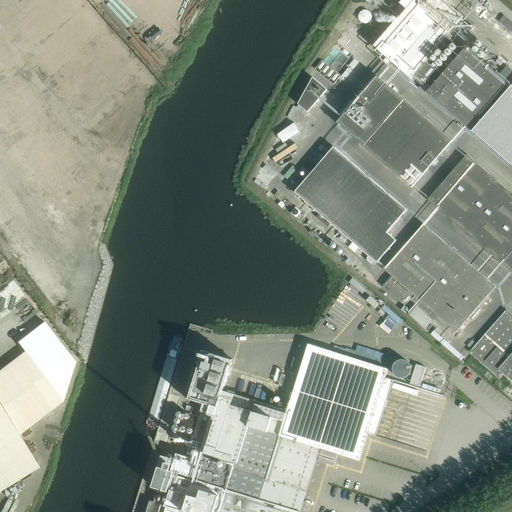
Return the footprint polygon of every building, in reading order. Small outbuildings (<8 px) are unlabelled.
[(511,86),(466,47),(442,74),(426,61),(450,33),(463,17),(443,0),(412,0),(402,0),(400,3),(406,9),(374,46),(379,50),(378,50),(387,58),(385,61),(388,63),(390,61),(411,78),(413,75),(423,83),(429,89),(426,92),(427,92),(511,165),(511,86)] [(374,20),(379,10),(368,5),(364,16),(374,20)] [(360,65),(365,56),(359,54),(354,63),(360,65)] [(327,90),(313,78),(299,104),(308,112),(327,90)] [(378,78),(338,123),(411,186),(450,140),(378,78)] [(429,89),(423,83),(418,88),(425,94),(427,92),(426,92),(429,89)] [(334,147),(295,192),(377,263),(396,241),(387,233),(407,210),(334,147)] [(321,161),(326,152),(322,150),(316,158),(321,161)] [(511,272),(511,193),(467,154),(428,200),(511,272)] [(293,164),(287,173),(290,176),(297,167),(293,164)] [(495,286),(423,223),(383,269),(392,276),(383,287),(402,303),(411,293),(456,332),(495,286)] [(372,266),(369,270),(374,276),(378,272),(372,266)] [(13,280),(0,289),(0,302),(4,308),(23,293),(13,280)] [(469,351),(472,354),(499,377),(503,373),(511,380),(511,314),(506,309),(469,351)] [(0,369),(0,491),(36,470),(15,437),(65,400),(68,398),(78,366),(76,364),(44,321),(17,342),(24,351),(0,369)] [(299,511),(306,492),(307,492),(306,491),(320,448),(359,461),(368,434),(376,436),(393,380),(385,378),(388,369),(308,344),(290,401),(289,401),(286,410),(223,391),(233,359),(203,350),(189,399),(198,402),(196,407),(203,409),(202,411),(188,456),(177,452),(175,459),(163,455),(153,487),(158,489),(154,502),(150,501),(146,511),(299,511)] [(395,375),(406,377),(412,348),(401,346),(395,375)] [(416,364),(409,384),(420,387),(426,367),(416,364)] [(436,377),(437,371),(427,368),(422,383),(445,390),(450,376),(445,374),(443,379),(436,377)] [(249,385),(252,376),(246,373),(243,383),(249,385)] [(255,377),(253,392),(260,393),(262,378),(255,377)] [(458,396),(456,401),(480,409),(482,404),(458,396)] [(409,438),(411,433),(388,426),(387,431),(409,438)]
